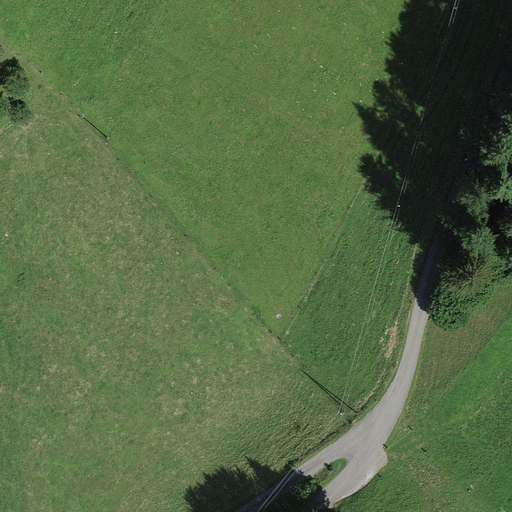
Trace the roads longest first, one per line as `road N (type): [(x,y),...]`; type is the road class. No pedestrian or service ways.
road 1 (track): [(316,511),(344,485),(396,398),(511,51)]
road 2 (track): [(247,511),(384,419)]
